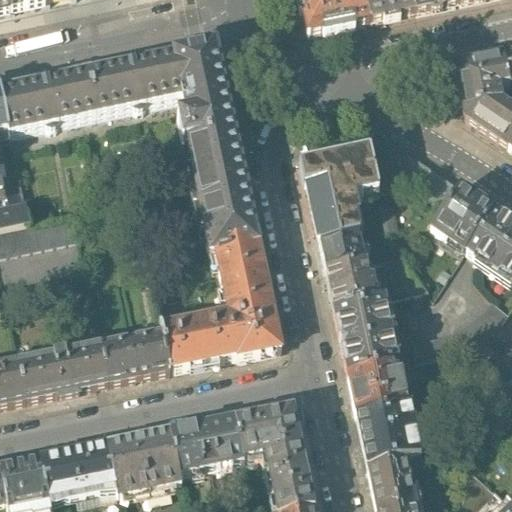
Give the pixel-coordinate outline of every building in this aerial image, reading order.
[(0,0),(0,20),(33,13),(73,4),(92,0),(0,0)] [(297,0),(300,9),(306,42),(369,28),(363,0),(297,0)] [(363,0),(369,28),(397,23),(414,19),(409,0),(363,0)] [(409,0),(414,19),(461,9),(500,1),(499,0),(409,0)] [(228,110),(214,49),(174,58),(183,106),(178,116),(208,260),(215,259),(259,248),(228,110)] [(183,106),(174,58),(131,67),(44,86),(1,96),(12,146),(183,106)] [(511,90),(511,85),(508,60),(456,71),(467,123),(475,129),(511,154),(511,153),(511,114),(503,111),(501,93),(511,90)] [(0,146),(12,146),(1,96),(0,95),(0,234),(30,229),(19,178),(0,180),(0,146)] [(392,181),(406,158),(395,151),(376,156),(369,158),(377,203),(389,200),(388,185),(392,181)] [(377,203),(369,158),(298,172),(311,226),(318,250),(356,242),(350,206),(377,203)] [(408,194),(423,170),(406,158),(392,181),(408,194)] [(457,192),(423,170),(408,194),(442,216),(457,192)] [(462,258),(491,215),(474,204),(457,192),(442,216),(429,238),(462,258)] [(511,228),(491,215),(462,258),(511,291),(511,228)] [(30,229),(0,234),(0,262),(81,247),(75,219),(30,229)] [(356,242),(318,250),(320,259),(325,279),(362,271),(356,242)] [(265,279),(259,248),(215,259),(226,320),(159,332),(161,340),(169,380),(209,372),(241,366),(282,357),(265,279)] [(400,260),(379,267),(399,301),(426,296),(408,270),(400,260)] [(362,271),(325,279),(331,309),(332,316),(375,307),(370,288),(364,288),(362,271)] [(73,281),(3,294),(9,316),(77,303),(73,281)] [(375,307),(332,316),(340,353),(346,383),(387,374),(399,371),(385,305),(375,307)] [(486,349),(497,330),(505,319),(489,308),(470,328),(449,339),(413,347),(413,369),(468,357),(474,366),(486,349)] [(511,340),(497,330),(486,349),(509,366),(511,367),(511,340)] [(147,385),(169,380),(161,340),(101,350),(109,393),(147,385)] [(486,349),(474,366),(487,385),(509,366),(486,349)] [(71,400),(109,393),(101,350),(19,368),(27,409),(71,400)] [(0,414),(27,409),(19,368),(0,371),(0,414)] [(351,405),(356,422),(408,412),(402,381),(390,383),(387,374),(346,383),(351,405)] [(357,433),(366,474),(408,466),(421,463),(408,412),(356,422),(357,433)] [(249,423),(236,425),(246,466),(263,462),(275,511),(314,511),(316,511),(307,469),(295,413),(249,423)] [(204,432),(172,439),(180,479),(246,466),(236,425),(204,432)] [(147,444),(108,453),(119,503),(183,491),(180,479),(172,439),(147,444)] [(511,441),(503,450),(511,459),(511,441)] [(72,460),(36,468),(46,510),(94,500),(96,506),(119,503),(108,453),(72,460)] [(370,498),(373,511),(389,511),(415,506),(408,466),(366,474),(370,498)] [(16,473),(0,476),(0,500),(2,511),(45,511),(46,510),(36,468),(16,473)]
